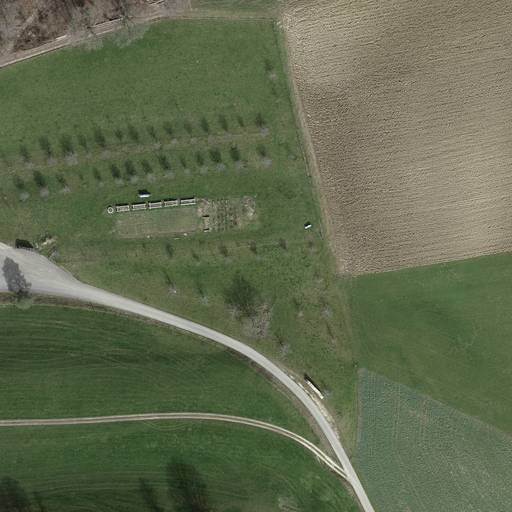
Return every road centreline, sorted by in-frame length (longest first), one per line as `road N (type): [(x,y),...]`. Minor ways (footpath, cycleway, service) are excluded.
road 1 (track): [(367,511),(321,414),(253,357),(85,289),(31,274),(0,275)]
road 2 (track): [(0,423),(255,423),(296,438),(351,480)]
road 3 (track): [(0,65),(173,15),(256,16)]
